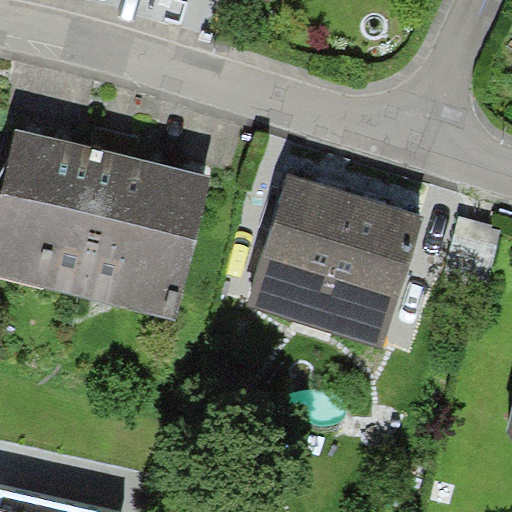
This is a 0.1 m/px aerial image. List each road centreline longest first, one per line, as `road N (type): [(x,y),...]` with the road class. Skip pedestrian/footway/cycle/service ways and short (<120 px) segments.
road 1 (residential): [(0,30),(421,129)]
road 2 (residential): [(481,0),(421,129)]
